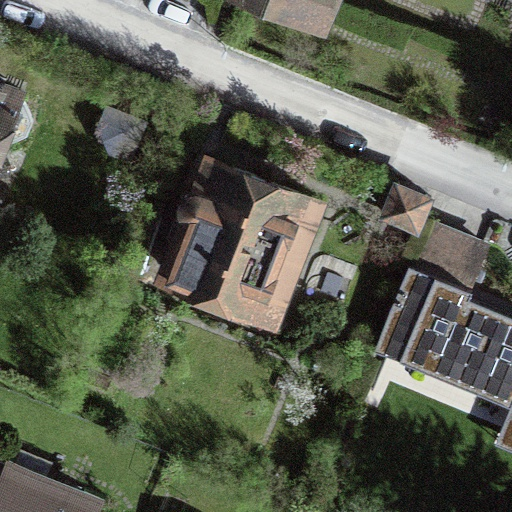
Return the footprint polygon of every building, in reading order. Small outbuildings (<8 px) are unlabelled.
[(298,0),(320,9),(323,0),(298,0)] [(0,132),(21,141),(36,104),(13,95),(16,88),(0,81),(0,132)] [(190,217),(168,271),(258,307),(291,226),(308,233),(320,202),(213,159),(203,185),(187,179),(181,194),(180,201),(182,206),(185,212),(190,217)] [(428,195),(396,184),(376,239),(408,251),(428,195)] [(425,218),(409,262),(469,287),(487,245),(425,218)] [(409,262),(374,348),(511,404),(511,312),(469,295),(472,288),(469,287),(409,262)] [(0,511),(90,511),(96,499),(0,460),(0,511)]
